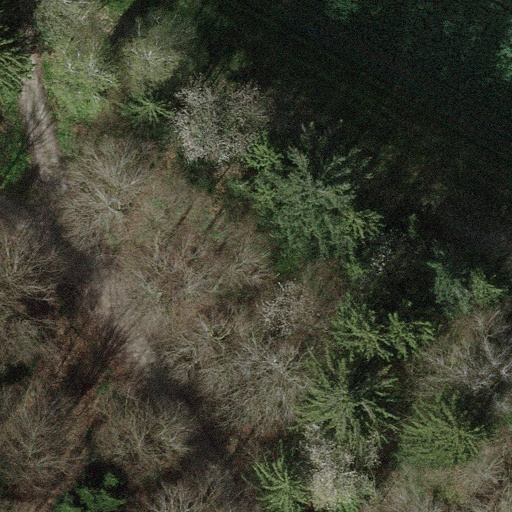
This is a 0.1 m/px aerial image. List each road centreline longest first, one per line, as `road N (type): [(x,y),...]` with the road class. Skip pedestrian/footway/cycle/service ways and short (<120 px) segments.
road 1 (track): [(17,0),(49,163),(104,292)]
road 2 (track): [(232,511),(104,292)]
road 3 (track): [(104,292),(0,205)]
